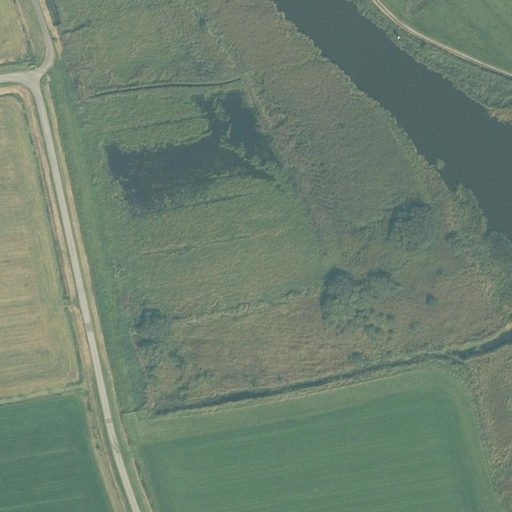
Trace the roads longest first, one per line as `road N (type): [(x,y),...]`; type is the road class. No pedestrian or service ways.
road 1 (unclassified): [(136,511),(30,82)]
road 2 (track): [(376,0),(425,41),(511,78)]
